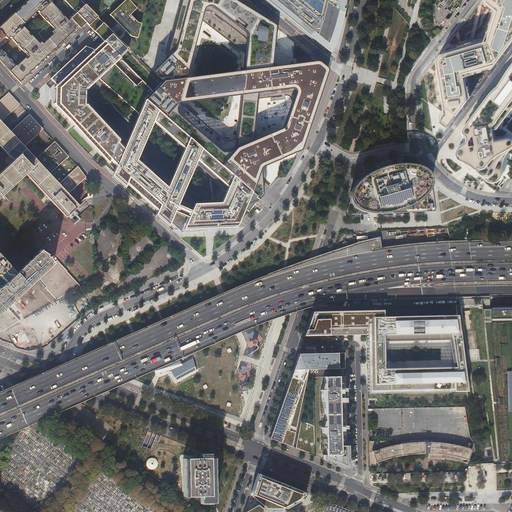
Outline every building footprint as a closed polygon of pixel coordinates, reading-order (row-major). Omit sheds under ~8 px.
[(27,0),(14,13),(23,22),(27,19),(28,20),(32,17),(35,14),(38,11),(39,13),(44,19),(45,18),(48,21),(47,22),(54,29),(52,31),(54,34),(51,36),(48,39),(58,50),(62,46),(61,45),(63,43),(72,35),(74,33),(75,34),(81,29),(71,18),(68,20),(67,21),(66,19),(67,19),(64,16),(63,17),(60,14),(61,13),(51,2),(50,3),(48,1),(48,0),(27,0)] [(53,0),(71,18),(81,29),(86,23),(104,41),(120,57),(130,48),(80,0),(53,0)] [(137,8),(129,0),(124,0),(110,14),(131,36),(137,37),(141,22),(138,22),(131,14),(137,8)] [(325,64),(319,62),(272,68),(276,26),(233,0),(189,0),(175,52),(149,76),(162,83),(153,91),(145,99),(158,110),(167,118),(189,137),(198,145),(223,166),(228,171),(253,193),(261,169),(263,167),(303,150),(329,69),(325,64)] [(265,0),(334,57),(341,40),(346,22),(349,5),(349,0),(265,0)] [(457,2),(460,4),(463,0),(436,0),(434,4),(435,25),(440,24),(443,26),(448,19),(446,17),(457,2)] [(511,0),(484,0),(484,2),(495,11),(486,41),(440,55),(436,61),(442,110),(438,115),(439,122),(446,128),(467,100),(463,78),(491,68),(511,41),(511,0)] [(56,52),(58,50),(48,39),(46,41),(44,43),(42,41),(39,43),(31,35),(30,35),(28,33),(29,32),(24,27),(24,28),(22,29),(20,26),(22,25),(23,23),(23,22),(14,13),(3,23),(3,24),(0,26),(0,31),(5,37),(7,39),(10,36),(17,44),(18,42),(20,45),(19,46),(22,49),(24,48),(29,54),(28,55),(30,56),(27,59),(26,57),(17,66),(16,65),(10,71),(14,76),(22,84),(37,70),(36,69),(55,51),(56,52)] [(44,29),(41,32),(48,39),(51,36),(44,29)] [(48,39),(41,32),(39,34),(46,41),(48,39)] [(120,57),(104,41),(95,49),(86,46),(50,79),(55,84),(54,106),(109,164),(115,170),(112,178),(125,189),(127,183),(158,210),(155,215),(165,224),(172,208),(185,214),(182,219),(243,219),(260,199),(253,193),(228,171),(223,183),(217,199),(190,200),(188,207),(174,201),(193,157),(198,145),(189,137),(183,148),(167,187),(137,161),(153,122),(158,110),(145,99),(139,114),(125,147),(119,142),(120,138),(85,103),(85,90),(99,78),(114,63),(120,57)] [(0,60),(5,67),(10,71),(16,65),(1,49),(0,50),(0,60)] [(37,70),(48,59),(56,52),(55,51),(36,69),(37,70)] [(492,182),(496,181),(499,179),(502,176),(502,170),(503,161),(504,156),(509,150),(511,147),(511,135),(508,134),(493,137),(492,128),(498,127),(511,107),(511,58),(507,64),(501,74),(497,81),(489,88),(462,125),(462,127),(462,128),(463,130),(465,131),(466,133),(466,135),(466,137),(465,139),(459,143),(457,145),(456,146),(455,147),(455,150),(455,152),(456,154),(458,156),(461,158),(465,159),(469,162),(474,165),(478,170),(482,175),(486,179),(489,181),(492,182)] [(114,63),(99,78),(139,114),(145,99),(153,91),(142,80),(137,86),(114,63)] [(14,160),(0,173),(0,195),(1,196),(25,173),(67,218),(79,206),(74,200),(68,194),(86,177),(77,166),(58,184),(49,174),(68,156),(54,141),(35,159),(24,147),(43,129),(29,114),(10,132),(1,122),(19,104),(8,92),(0,99),(0,146),(11,158),(12,158),(14,160)] [(167,118),(158,110),(153,122),(183,148),(189,137),(167,118)] [(198,145),(193,157),(223,183),(228,171),(223,166),(198,145)] [(392,160),(394,165),(398,164),(403,164),(408,164),(412,165),(416,166),(420,167),(423,168),(426,170),(416,160),(405,157),(392,160)] [(359,213),(362,214),(366,215),(370,215),(377,216),(387,215),(392,214),(394,213),(401,211),(406,209),(412,206),(417,203),(421,200),(425,196),(429,192),(431,186),(432,184),(432,182),(432,178),(430,175),(428,172),(426,170),(423,168),(420,167),(416,166),(412,165),(408,164),(403,164),(398,164),(394,165),(389,166),(384,167),(372,171),(371,172),(366,174),(363,177),(359,179),(355,183),(353,185),(352,187),(351,188),(349,191),(348,195),(348,197),(348,200),(348,203),(349,204),(350,206),(351,208),(353,210),(356,212),(359,213)] [(358,168),(352,187),(353,185),(355,183),(359,179),(363,177),(366,174),(371,172),(372,171),(370,165),(358,168)] [(436,212),(432,184),(431,186),(429,192),(425,196),(421,200),(417,203),(412,206),(406,209),(401,211),(394,213),(392,214),(436,212)] [(0,274),(7,282),(16,273),(9,266),(11,264),(0,253),(0,196),(1,196),(0,195),(0,274)] [(348,203),(348,200),(344,210),(348,216),(366,215),(362,214),(359,213),(356,212),(353,210),(351,208),(350,206),(349,204),(348,203)] [(337,256),(381,249),(379,238),(335,246),(337,256)] [(414,246),(423,298),(456,297),(449,242),(448,242),(414,246)] [(0,329),(1,331),(19,321),(6,306),(37,278),(45,285),(43,287),(56,300),(80,286),(66,272),(67,271),(56,260),(53,263),(41,250),(16,273),(7,282),(0,288),(0,329)] [(338,272),(328,274),(330,285),(340,283),(338,272)] [(103,284),(99,287),(101,290),(100,291),(104,296),(111,289),(107,285),(105,287),(103,284)] [(511,307),(489,308),(490,320),(511,318),(511,307)] [(327,333),(368,332),(368,317),(383,317),(383,311),(313,312),(301,341),(328,339),(327,333)] [(383,317),(368,317),(368,332),(368,400),(467,396),(457,316),(383,317)] [(163,350),(135,352),(138,364),(152,363),(155,374),(170,371),(176,380),(196,369),(192,359),(181,364),(177,356),(164,360),(163,350)] [(291,446),(308,370),(345,369),(345,352),(297,353),(270,438),(291,446)] [(338,376),(324,376),(326,455),(340,455),(340,445),(338,376)] [(313,426),(301,421),(295,448),(314,456),(313,426)] [(389,441),(368,441),(369,466),(375,466),(375,462),(392,457),(411,454),(428,454),(428,460),(441,461),(442,455),(468,461),(472,451),(455,446),(432,443),(410,443),(390,446),(389,441)] [(348,445),(340,445),(340,455),(326,455),(321,455),(321,459),(342,467),(348,467),(348,445)] [(186,458),(187,496),(210,496),(210,458),(186,458)] [(256,477),(250,495),(268,509),(276,509),(284,509),(301,500),(306,493),(261,475),(256,477)]
